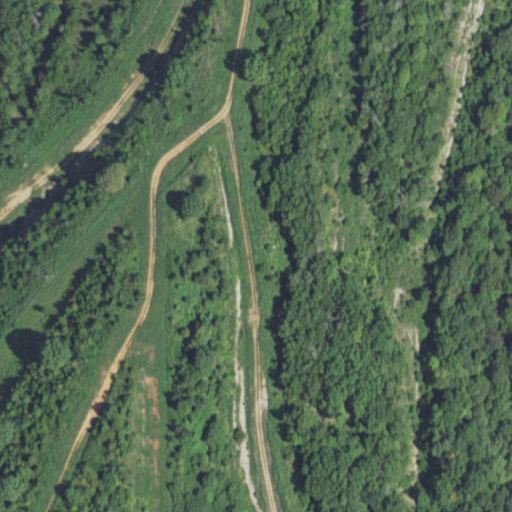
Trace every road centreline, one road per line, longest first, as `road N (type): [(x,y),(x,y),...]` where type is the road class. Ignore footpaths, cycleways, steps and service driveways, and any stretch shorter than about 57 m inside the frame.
road 1 (track): [(173,0),(104,117),(0,210),(253,398),(245,243),(223,106),(241,0)]
road 2 (track): [(223,106),(170,151),(151,186),(140,301),(32,511)]
